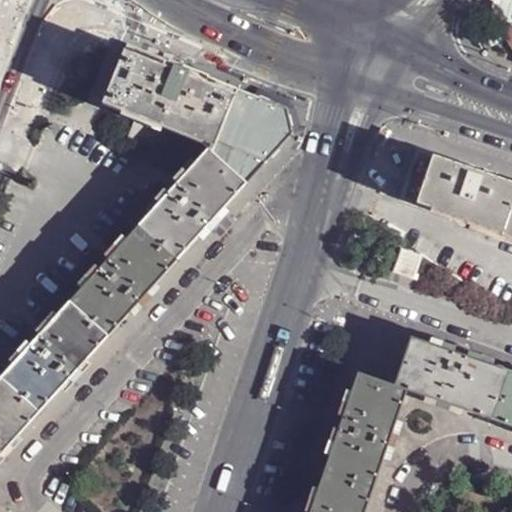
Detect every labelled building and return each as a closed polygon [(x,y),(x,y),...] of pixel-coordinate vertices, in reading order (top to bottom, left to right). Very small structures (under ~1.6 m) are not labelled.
[(511,0),(491,0),(491,2),(494,2),(493,16),(511,20),(511,0)] [(128,44),(125,51),(173,70),(176,64),(192,70),(189,77),(207,84),(209,77),(210,75),(172,60),(172,62),(128,44)] [(236,95),(207,84),(189,77),(192,70),(176,64),(173,70),(125,51),(107,96),(111,105),(123,111),(136,117),(162,127),(203,144),(209,149),(214,154),(236,95)] [(236,95),(239,89),(209,77),(207,84),(236,95)] [(246,184),(293,132),(288,109),(239,89),(236,95),(214,154),(246,184)] [(123,111),(121,115),(134,120),(161,130),(162,127),(136,117),(123,111)] [(128,137),(154,148),(161,130),(134,120),(128,137)] [(0,382),(0,459),(31,425),(87,362),(159,282),(246,184),(214,154),(209,149),(0,382)] [(417,205),(434,158),(419,153),(402,200),(417,205)] [(511,185),(434,158),(417,205),(431,210),(432,208),(504,233),(511,209),(511,185)] [(431,210),(430,213),(511,241),(511,235),(504,233),(432,208),(431,210)] [(423,258),(404,251),(397,273),(416,280),(423,258)] [(412,339),(405,360),(406,360),(397,385),(409,390),(409,391),(492,420),(509,373),(412,339)] [(383,463),(409,391),(409,390),(397,385),(406,360),(405,360),(369,347),(359,378),(345,415),(334,446),(383,463)] [(511,373),(509,373),(492,420),(511,427),(511,373)] [(338,413),(345,415),(359,378),(351,375),(338,413)] [(365,511),(383,463),(334,446),(325,474),(311,511),(365,511)] [(303,511),(311,511),(325,474),(318,472),(303,511)]
